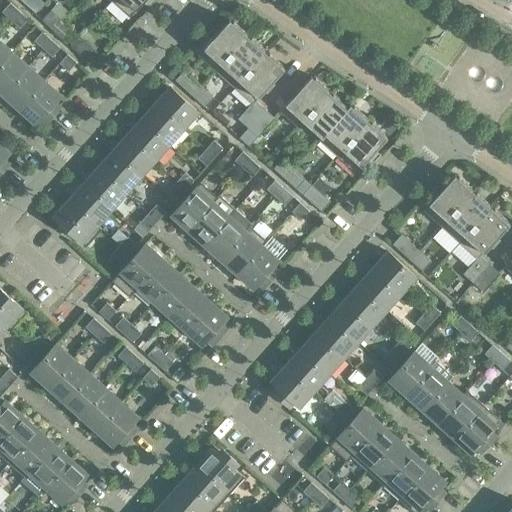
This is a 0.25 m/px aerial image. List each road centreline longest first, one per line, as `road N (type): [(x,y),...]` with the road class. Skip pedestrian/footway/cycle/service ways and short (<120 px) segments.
road 1 (residential): [(110,511),(449,131)]
road 2 (residential): [(0,227),(202,0)]
road 3 (residential): [(257,0),(449,131)]
